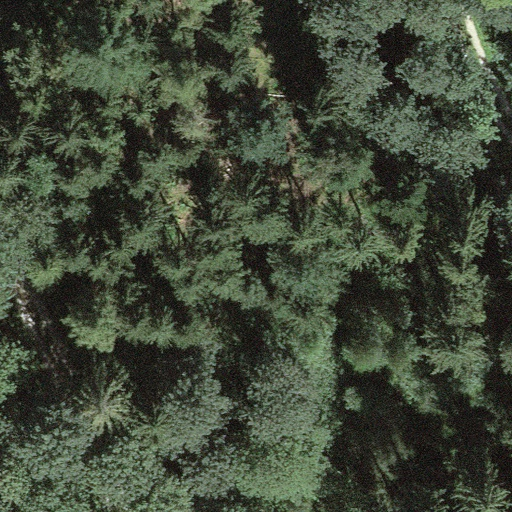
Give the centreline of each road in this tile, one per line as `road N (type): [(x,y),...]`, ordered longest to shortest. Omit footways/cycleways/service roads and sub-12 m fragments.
road 1 (track): [(111,511),(80,424),(0,253)]
road 2 (track): [(458,0),(493,96),(511,121)]
